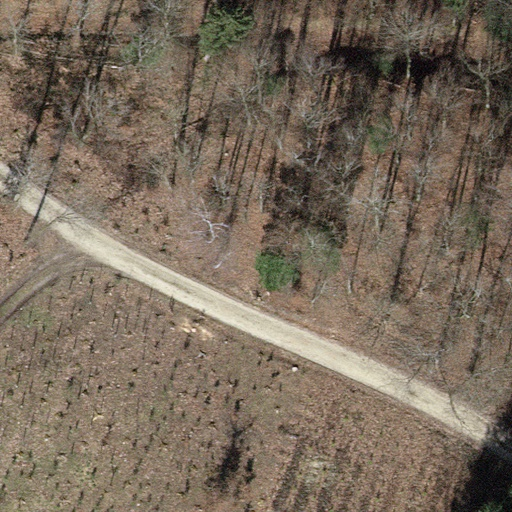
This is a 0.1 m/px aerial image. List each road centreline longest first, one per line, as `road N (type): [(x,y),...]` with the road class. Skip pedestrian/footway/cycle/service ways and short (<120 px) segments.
road 1 (track): [(511,460),(362,368),(0,188)]
road 2 (track): [(511,63),(237,33),(0,38)]
